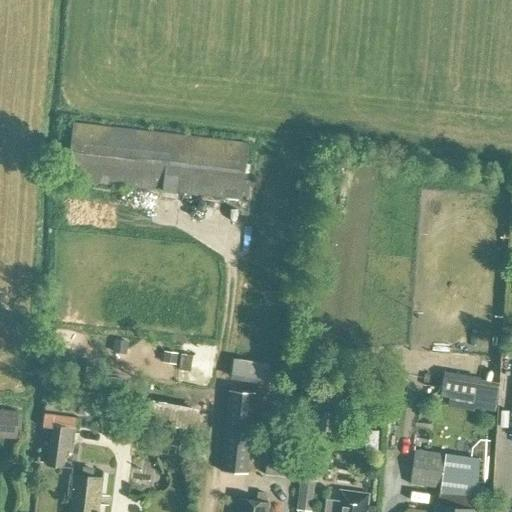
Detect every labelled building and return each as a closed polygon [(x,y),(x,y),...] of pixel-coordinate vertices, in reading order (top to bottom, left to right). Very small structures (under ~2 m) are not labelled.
[(242,195),(247,196),(248,180),(243,180),(247,143),(73,123),(66,179),(241,199),(242,195)] [(175,364),(177,353),(164,351),(162,362),(175,364)] [(233,358),(230,379),(268,384),(271,363),(233,358)] [(190,371),(191,362),(180,360),(178,369),(190,371)] [(296,364),(294,375),(306,377),(308,366),(296,364)] [(444,371),(439,396),(450,397),(448,406),(461,408),(462,399),(476,402),(480,378),(444,371)] [(220,471),(245,473),(251,393),(226,391),(220,471)] [(127,416),(195,431),(200,409),(151,399),(151,401),(131,397),(127,416)] [(310,436),(324,438),(328,408),(314,406),(310,436)] [(0,436),(15,438),(17,411),(0,410),(0,436)] [(53,415),(52,425),(47,465),(63,467),(65,447),(72,448),(76,418),(53,415)] [(361,427),(361,445),(380,445),(380,427),(361,427)] [(137,432),(135,447),(149,449),(150,434),(137,432)] [(265,474),(297,478),(300,452),(267,449),(265,474)] [(489,461),(478,459),(414,450),(409,484),(440,488),(439,494),(441,494),(439,506),(437,506),(436,511),(468,511),(469,510),(464,509),(466,498),(472,499),(475,482),(486,483),(489,461)] [(298,510),(312,511),(317,465),(303,463),(298,510)] [(70,511),(97,511),(101,479),(70,474),(67,497),(72,498),(70,511)] [(366,511),(369,494),(339,490),(338,501),(326,499),(324,511),(366,511)] [(236,511),(266,511),(268,502),(239,498),(236,511)]
